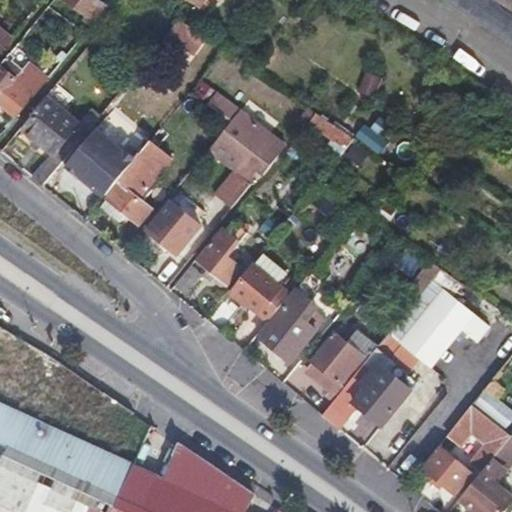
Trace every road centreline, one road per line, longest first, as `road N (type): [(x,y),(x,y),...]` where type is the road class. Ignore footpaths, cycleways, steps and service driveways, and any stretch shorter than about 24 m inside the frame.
road 1 (primary): [(0,281),(332,511)]
road 2 (residential): [(190,378),(144,300),(0,176)]
road 3 (primary): [(190,378),(0,242)]
road 4 (primary): [(379,511),(190,378)]
